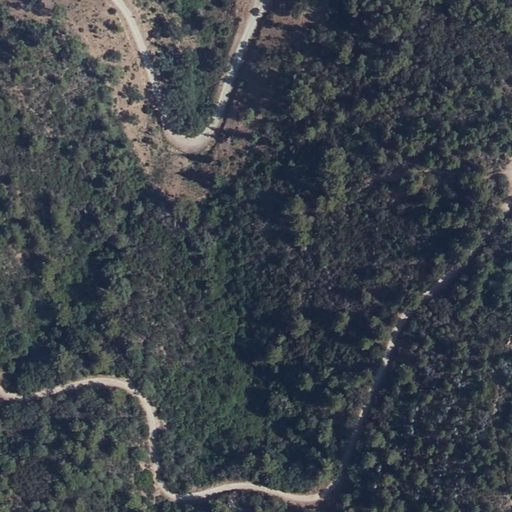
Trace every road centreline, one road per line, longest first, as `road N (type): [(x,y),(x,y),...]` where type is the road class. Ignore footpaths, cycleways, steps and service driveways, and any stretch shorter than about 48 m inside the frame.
road 1 (track): [(0,388),(16,397),(96,380),(129,388),(150,409),(159,475),(171,494),(239,483),(295,497),(323,494),(354,457),(411,306),(511,203)]
road 2 (track): [(118,0),(174,134),(194,142),(210,129),(259,0)]
